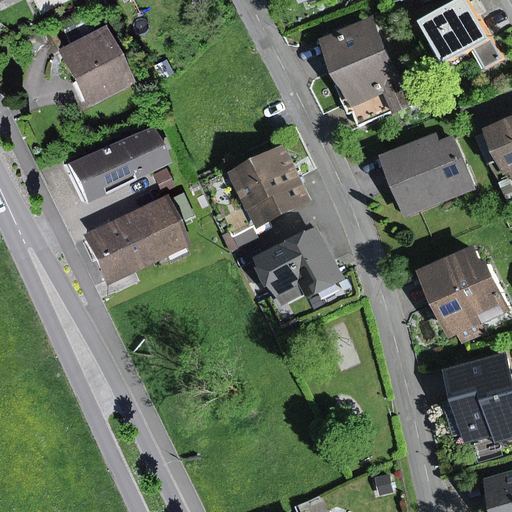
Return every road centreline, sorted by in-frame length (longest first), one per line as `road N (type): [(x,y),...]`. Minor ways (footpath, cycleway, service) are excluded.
road 1 (residential): [(255,0),(365,221),(392,299),(438,511)]
road 2 (secondary): [(178,511),(110,373),(27,244)]
road 3 (secondary): [(27,244),(74,380),(137,511)]
